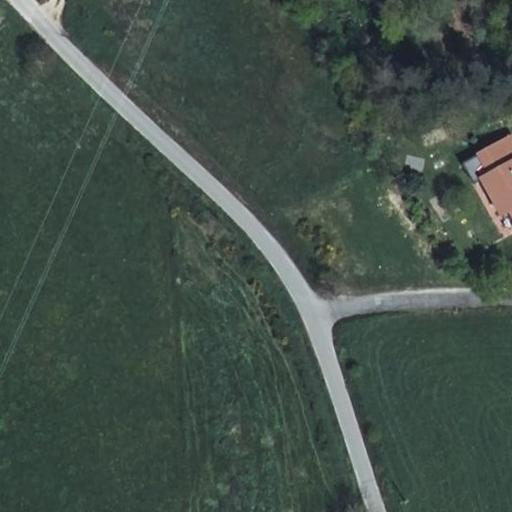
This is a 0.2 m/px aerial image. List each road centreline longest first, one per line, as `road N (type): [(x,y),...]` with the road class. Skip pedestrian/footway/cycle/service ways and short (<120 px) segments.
road 1 (unclassified): [(377,511),(296,274),(39,0)]
road 2 (unknown): [(309,311),(511,303)]
